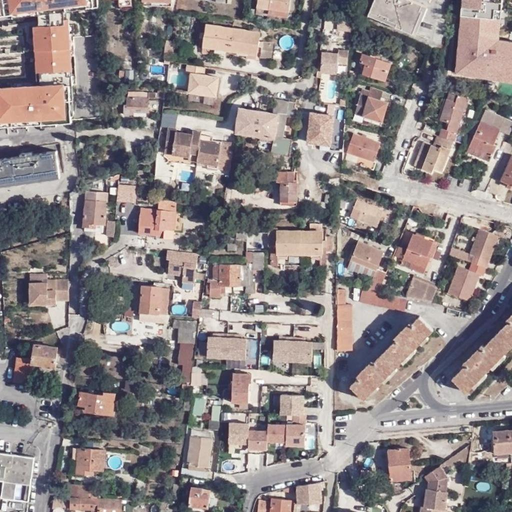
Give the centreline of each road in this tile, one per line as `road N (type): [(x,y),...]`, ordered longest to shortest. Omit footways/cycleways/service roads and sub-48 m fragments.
road 1 (residential): [(34,511),(78,290),(72,188)]
road 2 (residential): [(250,511),(256,484),(325,466),(377,418)]
road 3 (residential): [(511,266),(486,313),(421,377)]
